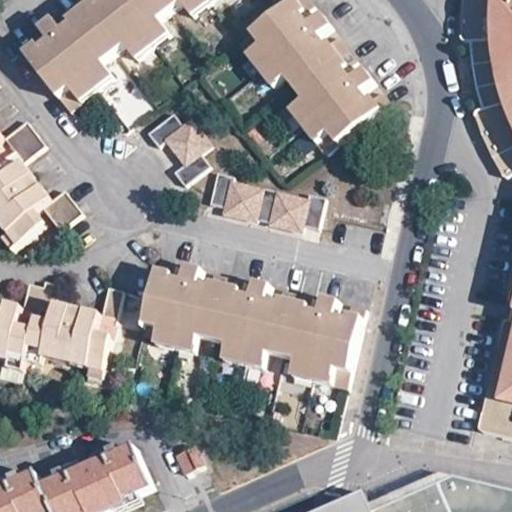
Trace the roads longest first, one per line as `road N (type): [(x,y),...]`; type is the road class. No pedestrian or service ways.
road 1 (residential): [(343,457),(368,445),(443,92),(433,47),(401,0)]
road 2 (residential): [(0,47),(68,135),(126,188)]
road 3 (unknown): [(361,450),(511,472)]
road 4 (residential): [(343,457),(220,511)]
